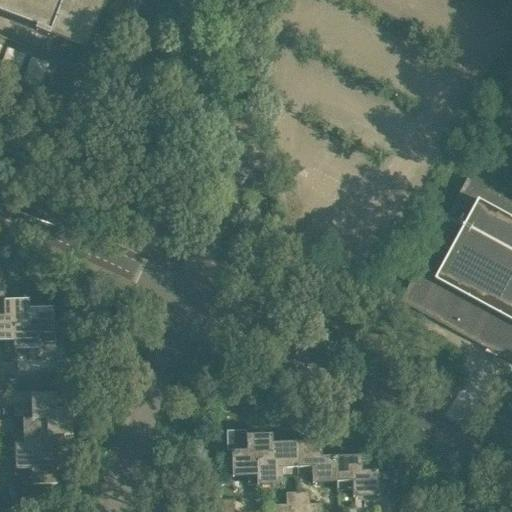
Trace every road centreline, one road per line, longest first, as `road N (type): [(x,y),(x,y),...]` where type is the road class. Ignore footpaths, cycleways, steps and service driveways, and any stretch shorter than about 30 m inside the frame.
road 1 (residential): [(188,294),(511,471)]
road 2 (residential): [(114,511),(188,294)]
road 3 (residential): [(0,211),(188,294)]
road 4 (residential): [(188,294),(239,167),(225,133)]
